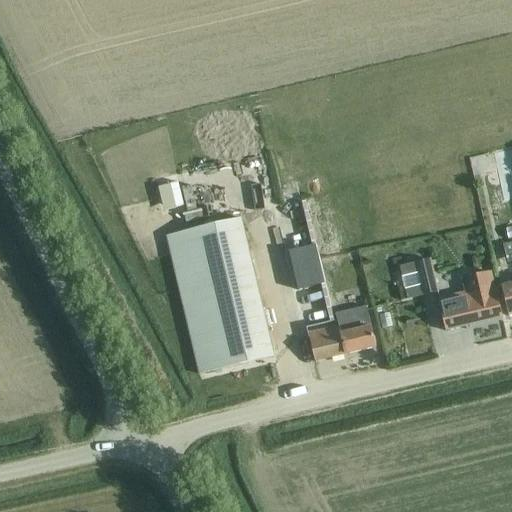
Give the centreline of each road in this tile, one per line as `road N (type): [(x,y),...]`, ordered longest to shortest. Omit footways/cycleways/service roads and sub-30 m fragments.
road 1 (unclassified): [(148,439),(511,355)]
road 2 (unclassified): [(0,177),(121,414),(128,444)]
road 3 (unclassified): [(0,472),(128,444)]
